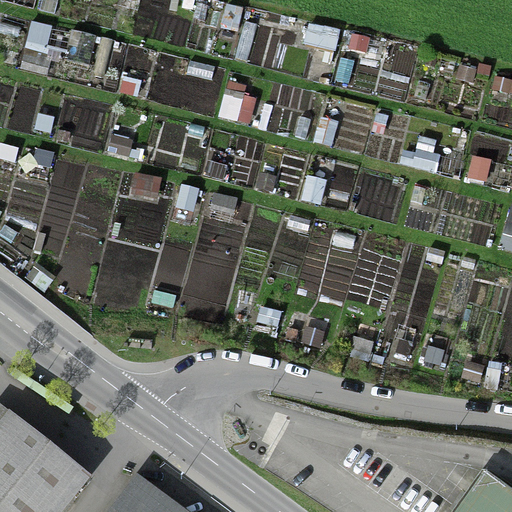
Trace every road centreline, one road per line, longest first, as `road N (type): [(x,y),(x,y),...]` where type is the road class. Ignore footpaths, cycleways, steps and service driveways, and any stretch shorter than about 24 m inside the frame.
road 1 (residential): [(154,422),(214,383),(263,377),(400,412),(511,427)]
road 2 (primary): [(0,302),(154,422)]
road 3 (primary): [(154,422),(271,511)]
